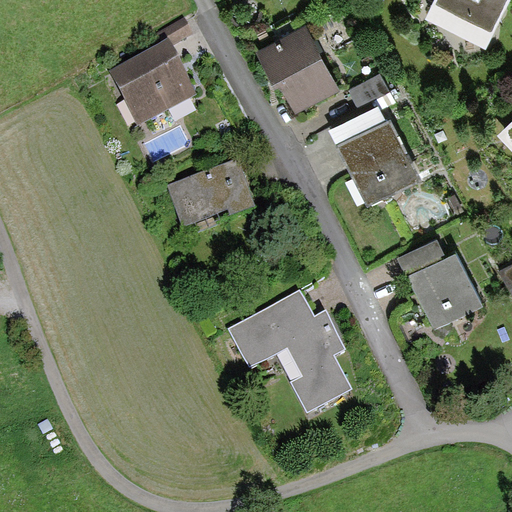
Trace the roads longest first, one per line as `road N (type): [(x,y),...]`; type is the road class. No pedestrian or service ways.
road 1 (residential): [(0,237),(61,402),(118,486),(165,507),(225,509),(427,437)]
road 2 (residential): [(427,437),(202,0)]
